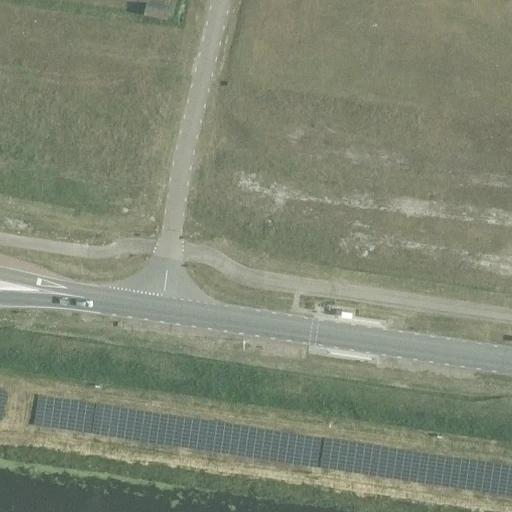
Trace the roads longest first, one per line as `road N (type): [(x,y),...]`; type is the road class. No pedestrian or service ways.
road 1 (primary): [(157,313),(511,365)]
road 2 (unclassified): [(157,313),(221,0)]
road 3 (primary): [(0,288),(157,313)]
